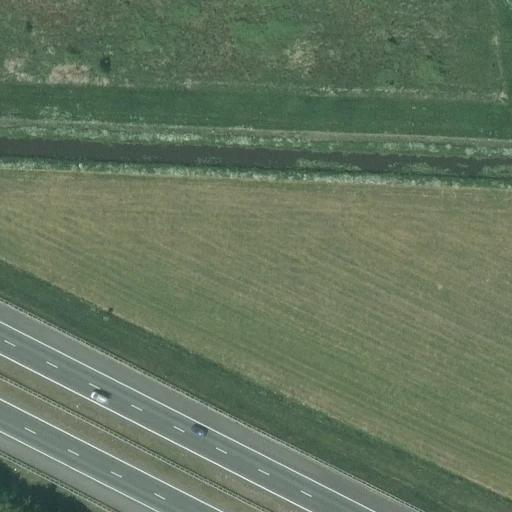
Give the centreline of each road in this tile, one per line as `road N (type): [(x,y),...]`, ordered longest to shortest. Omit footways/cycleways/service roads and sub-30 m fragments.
road 1 (motorway): [(364,511),(0,327)]
road 2 (motorway): [(0,415),(191,511)]
